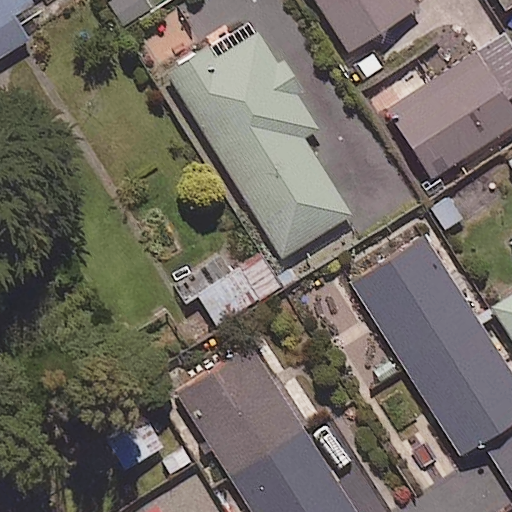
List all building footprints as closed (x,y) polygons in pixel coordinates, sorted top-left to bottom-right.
[(0,0),(0,50),(28,34),(18,19),(36,8),(31,0),(0,0)] [(150,5),(147,0),(108,0),(123,22),(150,5)] [(316,0),(346,47),(415,4),(411,0),(316,0)] [(283,52),(274,58),(255,29),(214,55),(205,41),(161,69),(279,255),(350,209),(301,133),(316,124),(294,90),(303,84),(283,52)] [(511,119),(511,106),(472,46),(385,103),(431,173),(511,119)] [(511,372),(422,231),(349,278),(459,451),(480,437),(511,487),(511,372)] [(255,298),(237,266),(197,290),(215,321),(255,298)] [(511,286),(486,303),(511,342),(511,286)] [(356,511),(358,511),(246,341),(162,396),(179,422),(191,414),(254,511),(356,511)] [(162,444),(126,383),(87,406),(123,467),(162,444)] [(160,511),(154,502),(138,511),(160,511)]
